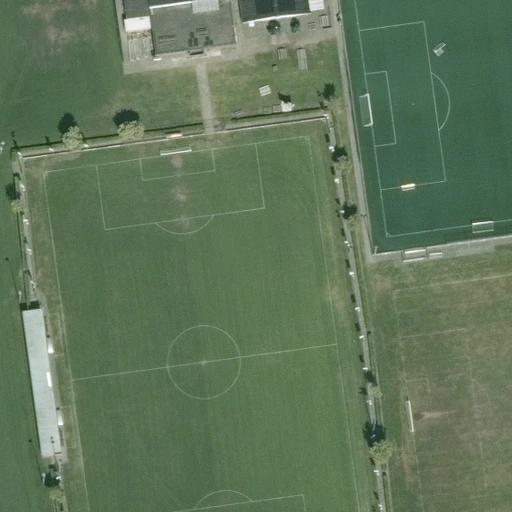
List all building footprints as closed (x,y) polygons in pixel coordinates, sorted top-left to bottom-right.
[(149,17),(151,17),(156,16),(153,0),(148,0),(124,3),(127,20),(149,17)] [(153,0),(156,16),(151,17),(156,57),(235,45),(228,0),(153,0)] [(239,0),(243,23),(310,14),(307,0),(239,0)] [(151,31),(149,17),(127,20),(123,21),(125,34),(151,31)] [(48,345),(43,310),(23,313),(43,457),(63,454),(59,424),(58,424),(54,397),(55,397),(52,371),(50,371),(47,345),(48,345)]
